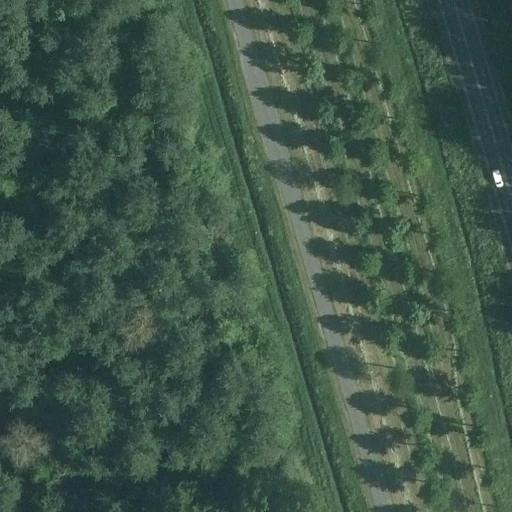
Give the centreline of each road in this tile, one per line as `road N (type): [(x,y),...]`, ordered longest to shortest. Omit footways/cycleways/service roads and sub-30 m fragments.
road 1 (unclassified): [(384,511),(233,0)]
road 2 (trunk): [(511,198),(453,0)]
